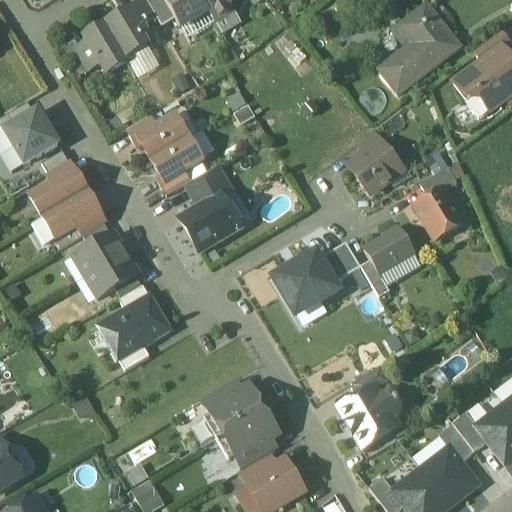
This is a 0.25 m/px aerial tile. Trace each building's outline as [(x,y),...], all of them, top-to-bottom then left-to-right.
[(175,23),(161,0),(152,0),(146,4),(162,31),(175,23)] [(199,0),(161,0),(175,23),(180,32),(208,15),(199,0)] [(234,16),(224,0),(199,0),(208,15),(215,27),(234,16)] [(145,4),(132,12),(143,31),(157,23),(146,4),(145,4)] [(132,12),(104,28),(105,30),(126,64),(147,51),(142,41),(147,38),(143,32),(143,31),(132,12)] [(426,12),(397,35),(410,53),(398,62),(378,77),(398,103),(459,54),(426,12)] [(105,30),(95,36),(94,34),(84,41),(87,47),(100,68),(107,80),(128,67),(126,64),(105,30)] [(501,37),(473,59),(481,69),(490,62),(501,54),(502,56),(510,49),(501,37)] [(74,46),(63,52),(73,70),(84,63),(78,53),(74,46)] [(100,68),(87,47),(78,53),(84,63),(91,74),(100,68)] [(501,54),(490,62),(481,69),(456,88),(469,104),(470,106),(476,101),(489,117),(503,106),(511,99),(511,76),(504,66),(508,63),(502,56),(501,54)] [(84,63),(73,70),(80,81),(91,74),(84,63)] [(511,99),(503,106),(511,116),(511,114),(511,99)] [(489,117),(476,101),(470,106),(469,104),(464,108),(478,126),(489,117)] [(0,131),(3,137),(33,119),(27,108),(0,125),(0,131)] [(24,171),(58,150),(38,116),(33,119),(3,137),(0,139),(0,160),(1,162),(14,154),(24,171)] [(198,138),(185,117),(176,123),(188,144),(198,138)] [(171,121),(162,127),(163,129),(155,133),(138,144),(141,150),(151,166),(188,144),(176,123),(175,122),(172,123),(171,121)] [(149,123),(127,136),(137,153),(141,150),(138,144),(155,133),(149,123)] [(372,139),(354,152),(363,162),(380,149),(372,139)] [(188,144),(151,166),(161,183),(165,188),(182,178),(190,173),(191,175),(200,169),(199,168),(202,166),(188,144)] [(363,162),(349,173),(370,200),(401,176),(380,149),(363,162)] [(42,170),(48,179),(68,167),(62,158),(42,170)] [(48,179),(46,180),(53,191),(72,179),(66,168),(48,179)] [(217,173),(186,192),(199,214),(219,201),(220,203),(231,196),(217,173)] [(448,174),(421,190),(429,204),(443,196),(444,198),(457,190),(448,174)] [(88,198),(75,177),(72,179),(53,191),(30,204),(43,225),(88,198)] [(182,178),(165,188),(161,183),(157,186),(167,202),(189,189),(182,178)] [(429,204),(416,212),(436,246),(463,229),(444,198),(443,196),(429,204)] [(88,198),(43,225),(55,245),(98,219),(100,218),(88,198)] [(199,214),(180,225),(200,258),(239,235),(220,203),(219,201),(199,214)] [(98,219),(77,232),(83,243),(104,230),(98,219)] [(104,230),(83,243),(90,254),(111,241),(104,230)] [(383,244),(364,255),(371,267),(381,284),(415,263),(397,232),(382,241),(383,244)] [(90,254),(75,263),(87,283),(125,261),(113,240),(111,241),(90,254)] [(346,249),(318,266),(333,290),(361,274),(346,249)] [(125,261),(87,283),(99,304),(115,295),(135,283),(137,282),(125,261)] [(318,266),(315,261),(274,286),(296,321),(337,297),(333,290),(318,266)] [(381,284),(371,267),(361,274),(379,304),(389,298),(381,284)] [(135,283),(115,295),(121,305),(142,293),(135,283)] [(121,305),(119,307),(125,317),(149,303),(143,293),(142,293),(121,305)] [(125,317),(98,333),(118,368),(143,353),(170,337),(150,302),(149,303),(125,317)] [(143,353),(119,367),(125,378),(149,363),(143,353)] [(380,373),(349,391),(357,404),(374,394),(375,396),(385,390),(386,384),(380,373)] [(233,388),(202,406),(209,418),(239,399),(233,388)] [(239,399),(209,418),(211,421),(223,441),(263,417),(248,393),(239,399)] [(357,404),(338,416),(346,429),(345,430),(352,442),(354,441),(362,455),(397,433),(391,424),(396,421),(398,412),(397,410),(398,409),(396,405),(395,406),(394,404),(385,403),(380,405),(375,396),(374,394),(357,404)] [(495,399),(482,408),(488,416),(501,408),(495,399)] [(511,403),(503,411),(511,422),(511,403)] [(511,422),(503,411),(475,432),(505,472),(511,466),(511,422)] [(263,417),(223,441),(235,461),(237,465),(268,447),(277,442),(263,417)] [(487,449),(465,420),(452,431),(474,459),(487,449)] [(211,421),(204,425),(216,445),(223,441),(211,421)] [(474,459),(452,431),(438,442),(461,469),(474,459)] [(223,441),(216,445),(228,465),(235,461),(223,441)] [(268,447),(237,465),(244,476),(268,462),(275,458),(268,447)] [(2,454),(1,453),(0,453),(0,495),(20,484),(18,481),(20,476),(17,470),(11,469),(2,454)] [(448,454),(420,476),(448,511),(452,511),(478,492),(448,454)] [(244,476),(241,478),(261,511),(277,511),(301,498),(284,469),(276,475),(268,462),(244,476)] [(126,477),(142,511),(164,511),(144,468),(126,477)] [(448,511),(420,476),(393,498),(403,511),(448,511)] [(402,511),(383,485),(369,496),(381,511),(402,511)] [(480,511),(489,505),(479,494),(456,511),(480,511)] [(42,511),(37,502),(28,507),(23,505),(17,509),(16,511),(42,511)]
